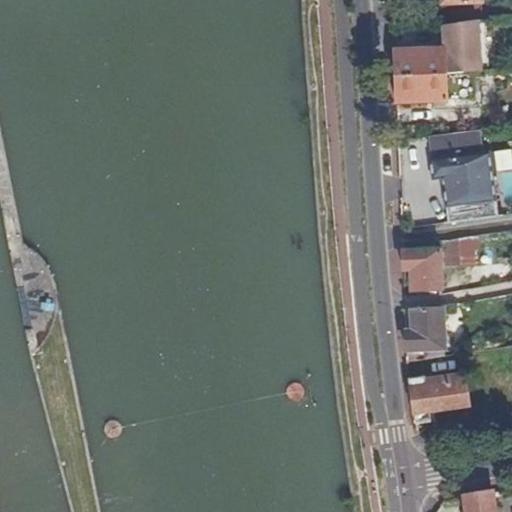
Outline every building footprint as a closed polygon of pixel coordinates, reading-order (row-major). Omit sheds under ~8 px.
[(446,50),(396,52),(397,78),(474,74),(482,73),(481,19),(445,25),(446,50)] [(474,74),(397,78),(398,104),(475,101),(474,74)] [(499,170),(511,169),(511,149),(498,151),(499,170)] [(490,153),(431,161),(434,180),(444,179),(448,208),(450,208),(452,224),(498,217),(496,201),(498,201),(490,153)] [(441,243),(403,248),(404,272),(410,272),(411,292),(442,291),(441,243)] [(413,332),(406,333),(407,353),(445,351),(444,311),(413,313),(413,332)] [(412,390),(416,425),(431,422),(430,412),(470,407),(466,383),(427,388),(426,379),(410,381),(412,390)] [(496,511),(494,494),(466,498),(467,511),(496,511)]
